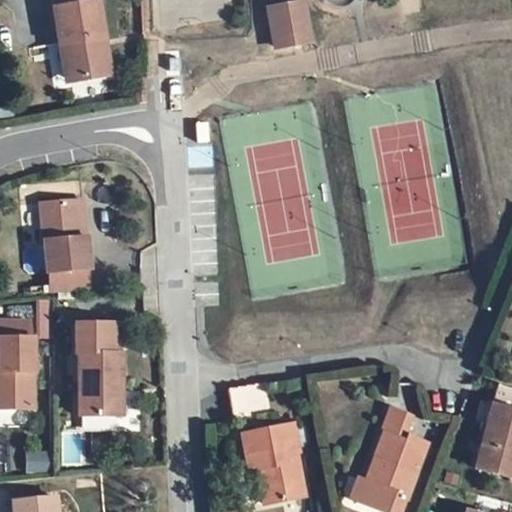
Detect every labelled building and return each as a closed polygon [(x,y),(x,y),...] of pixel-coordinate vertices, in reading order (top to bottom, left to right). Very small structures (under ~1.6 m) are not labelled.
[(50,46),(59,45),(65,84),(103,78),(90,0),(89,0),(44,9),(50,46)] [(306,0),(261,8),(270,53),(314,45),(310,25),(306,0)] [(50,46),(57,85),(65,84),(59,45),(50,46)] [(81,236),(90,235),(85,195),(77,196),(81,236)] [(90,235),(81,236),(77,196),(43,197),(49,274),(94,272),(90,235)] [(0,392),(8,394),(7,413),(32,413),(34,335),(28,335),(29,319),(0,324),(0,392)] [(124,355),(77,352),(74,416),(116,419),(116,390),(123,390),(124,355)] [(267,416),(263,384),(225,389),(229,420),(267,416)] [(384,408),(376,430),(378,431),(399,439),(408,417),(384,408)] [(511,421),(489,417),(475,478),(511,486),(511,421)] [(239,440),(236,440),(242,469),(256,467),(262,504),(293,498),(281,434),(273,435),(272,430),(239,434),(240,435),(241,438),(239,440)] [(423,441),(402,433),(400,439),(399,439),(378,431),(360,480),(358,479),(350,499),(383,511),(393,511),(399,496),(402,497),(423,441)] [(352,477),(344,497),(350,499),(358,479),(352,477)] [(55,511),(55,503),(9,505),(9,511),(55,511)]
